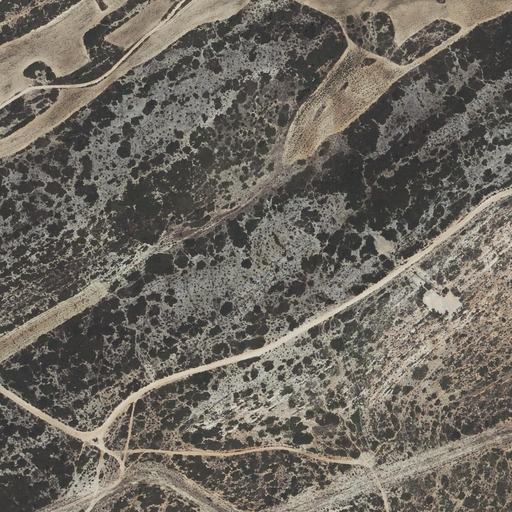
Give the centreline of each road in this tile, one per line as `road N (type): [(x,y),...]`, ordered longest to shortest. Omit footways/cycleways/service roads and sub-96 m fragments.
road 1 (track): [(511,190),(364,295),(263,350),(156,383),(92,436),(0,385)]
road 2 (track): [(0,109),(32,87),(100,79),(183,0)]
